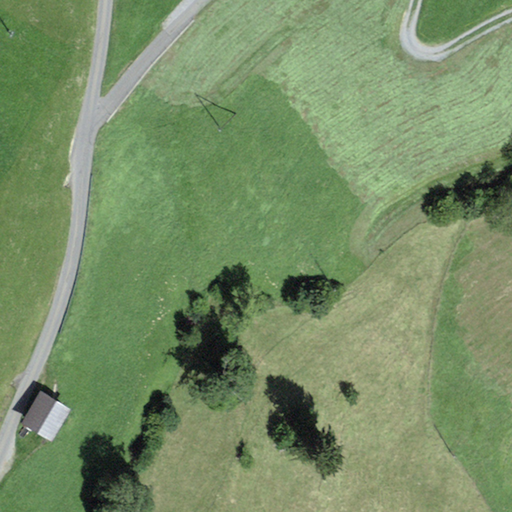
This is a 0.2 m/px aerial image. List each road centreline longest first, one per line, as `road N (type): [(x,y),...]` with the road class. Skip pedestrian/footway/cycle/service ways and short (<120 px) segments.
road 1 (unclassified): [(0,456),(76,243),(105,0)]
road 2 (track): [(415,0),(406,37),(418,53),(446,50),(511,15)]
